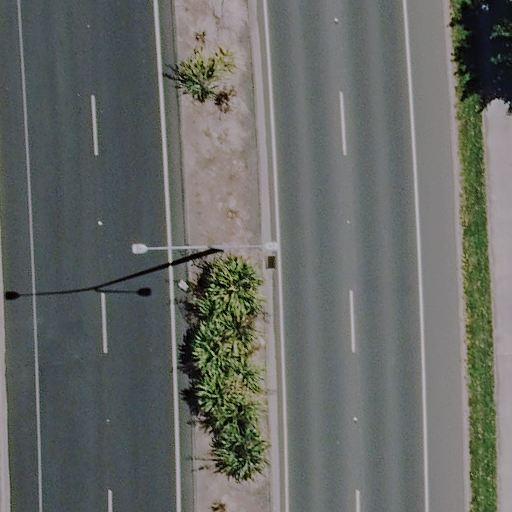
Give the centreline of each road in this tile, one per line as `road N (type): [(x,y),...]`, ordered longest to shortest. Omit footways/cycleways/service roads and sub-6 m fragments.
road 1 (primary): [(333,0),(361,511)]
road 2 (primary): [(95,511),(90,0)]
